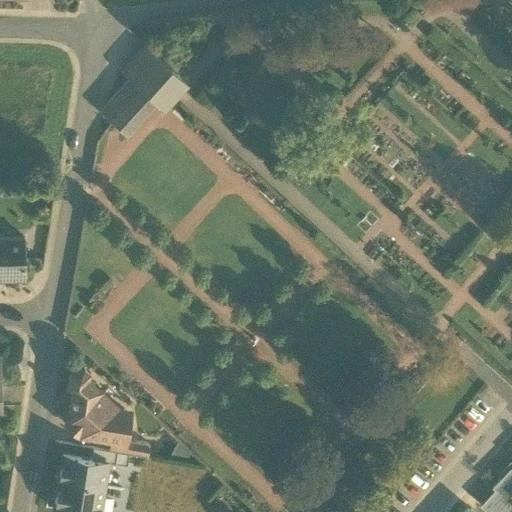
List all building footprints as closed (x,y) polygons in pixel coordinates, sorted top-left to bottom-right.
[(120,69),(124,73),(147,47),(143,43),(120,69)] [(124,73),(129,77),(153,99),(162,106),(169,98),(171,100),(180,90),(178,89),(185,80),(147,47),(124,73)] [(131,124),(153,99),(129,77),(99,109),(111,120),(111,119),(118,112),(131,124)] [(124,131),(131,124),(118,112),(111,119),(124,131)] [(0,274),(2,274),(2,278),(24,278),(23,245),(4,246),(4,235),(0,235),(0,274)] [(437,373),(446,381),(461,363),(452,355),(437,373)] [(112,436),(120,437),(120,436),(120,433),(126,429),(128,418),(124,412),(124,408),(110,406),(96,393),(97,389),(85,377),(85,372),(81,368),(75,368),(70,370),(68,384),(72,388),(67,421),(77,431),(112,436)] [(127,450),(145,454),(147,440),(120,436),(120,437),(112,436),(110,448),(127,450)] [(92,445),(90,457),(106,459),(126,462),(127,450),(110,448),(92,445)] [(106,459),(90,457),(62,452),(58,476),(102,483),(106,459)] [(493,483),(496,486),(511,500),(511,456),(511,457),(511,464),(501,474),(493,483)] [(498,472),(501,474),(511,464),(511,457),(498,472)] [(97,511),(102,483),(58,476),(53,508),(80,511),(97,511)] [(511,511),(511,500),(496,486),(481,502),(493,511),(511,511)]
